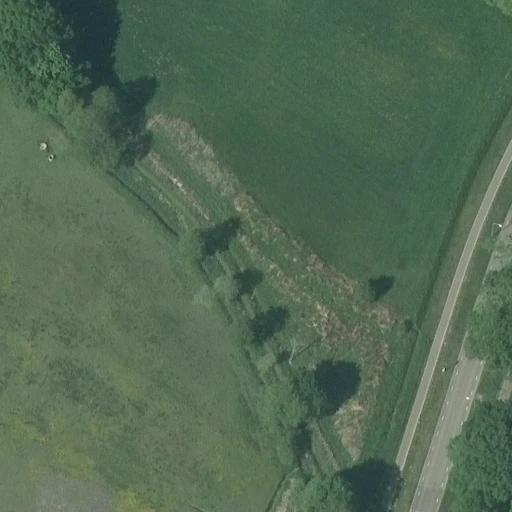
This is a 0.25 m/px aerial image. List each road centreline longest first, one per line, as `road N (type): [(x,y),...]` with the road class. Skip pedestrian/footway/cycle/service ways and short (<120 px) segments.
road 1 (track): [(339,511),(219,258),(0,49)]
road 2 (secondary): [(421,511),(511,235)]
